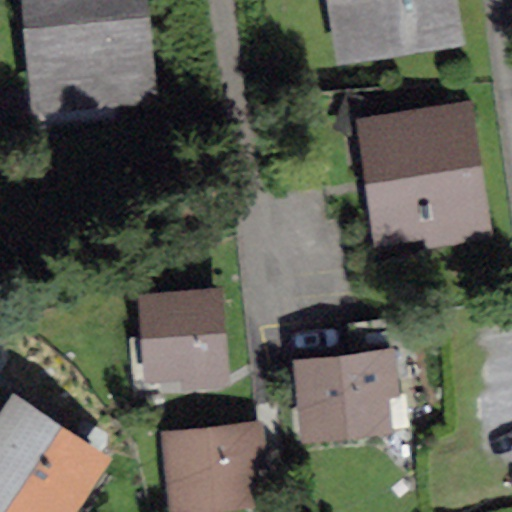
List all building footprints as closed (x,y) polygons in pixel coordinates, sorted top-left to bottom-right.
[(32,0),(42,116),(154,107),(145,0),(32,0)] [(337,0),(345,64),(455,52),(449,0),(337,0)] [(361,139),(379,247),(476,232),(459,123),(361,139)] [(151,305),(155,386),(261,381),(258,301),(151,305)] [(393,357),(304,362),(308,441),(398,436),(393,357)] [(0,437),(0,511),(75,511),(108,458),(20,405),(0,437)] [(172,442),(177,511),(260,511),(255,436),(172,442)]
